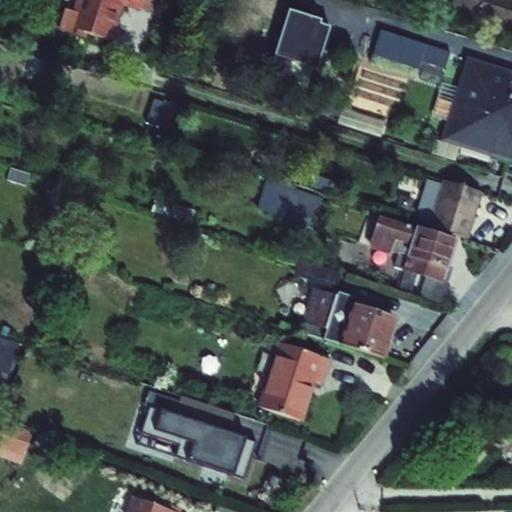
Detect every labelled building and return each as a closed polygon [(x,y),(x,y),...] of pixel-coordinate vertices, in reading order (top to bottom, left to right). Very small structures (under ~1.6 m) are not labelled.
[(137,9),(139,0),(79,0),(76,13),(68,10),(61,34),(84,40),(85,36),(106,41),(117,3),(137,9)] [(139,0),(137,9),(171,18),(175,0),(139,0)] [(371,17),(338,6),(341,1),(337,0),(310,0),(298,35),(341,50),(347,33),(363,39),(371,17)] [(510,35),(511,28),(511,0),(431,0),(442,4),(440,12),(510,35)] [(278,71),(288,42),(276,38),(271,52),(273,53),(272,56),(258,51),(255,62),(278,71)] [(511,163),(511,74),(468,60),(442,141),(511,163)] [(330,178),(318,175),(313,191),(325,194),(330,178)] [(316,220),(323,199),(265,180),(257,207),(306,222),(308,218),(316,220)] [(467,240),(481,193),(444,182),(429,228),(467,240)] [(454,242),(377,217),(368,245),(398,255),(394,267),(405,271),(416,274),(425,277),(446,284),(450,270),(446,269),(454,242)] [(297,275),(335,287),(339,273),(301,261),(297,275)] [(410,294),(416,274),(405,271),(399,290),(410,294)] [(419,296),(441,303),(446,284),(425,277),(419,296)] [(306,323),(302,335),(382,360),(394,321),(361,311),(364,301),(338,293),(337,297),(314,290),(303,323),(306,323)] [(0,338),(0,385),(6,388),(21,347),(0,338)] [(260,409),(300,422),(313,382),(320,385),(328,360),(281,344),(260,409)] [(243,481),(256,443),(228,433),(174,416),(179,401),(149,391),(144,407),(148,408),(139,434),(177,446),(174,458),(243,481)] [(179,401),(174,416),(228,433),(235,414),(181,397),(179,401)] [(0,446),(25,455),(31,434),(1,424),(0,426),(0,446)] [(136,499),(172,511),(181,511),(182,510),(138,495),(136,499)] [(172,511),(136,499),(134,498),(128,511),(172,511)]
